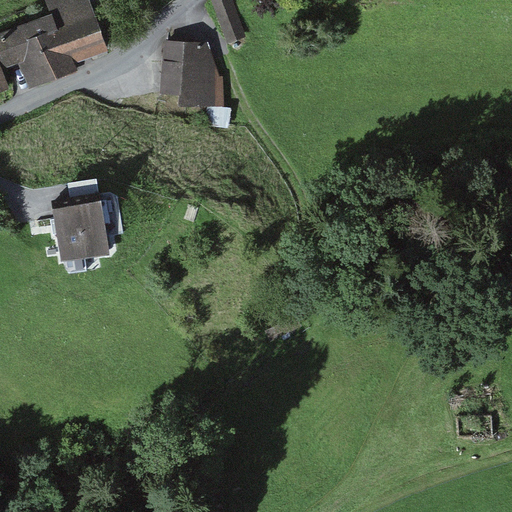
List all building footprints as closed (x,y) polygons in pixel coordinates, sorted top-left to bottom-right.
[(72,0),(0,30),(0,82),(2,81),(6,90),(105,48),(84,0),(72,0)] [(236,0),(226,0),(236,40),(245,38),(236,0)] [(205,37),(174,37),(174,86),(205,87),(205,37)] [(94,195),(43,200),(48,258),(99,254),(94,195)] [(499,399),(458,401),(460,438),(501,436),(499,399)]
